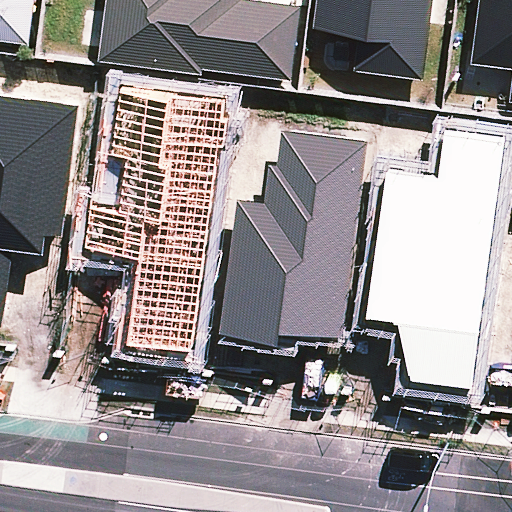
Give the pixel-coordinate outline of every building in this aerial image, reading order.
[(0,0),(0,26),(34,31),(37,0),(0,0)] [(109,0),(104,48),(206,62),(208,55),(296,67),(304,0),(109,0)] [(427,67),(435,0),(319,0),(317,13),(363,18),(359,58),(427,67)] [(511,0),(481,0),(474,52),(511,58),(511,0)] [(178,73),(123,69),(115,137),(101,135),(88,234),(145,238),(132,324),(198,334),(224,132),(231,133),(232,84),(177,78),(178,73)] [(83,95),(0,83),(0,314),(7,316),(19,236),(48,240),(51,222),(65,223),(83,95)] [(443,160),(392,154),(373,296),(403,301),(416,363),(477,371),(510,119),(449,112),(443,160)] [(346,322),(371,129),(286,118),(281,152),(275,151),(270,191),(243,188),(226,319),(287,327),(288,314),(346,322)]
